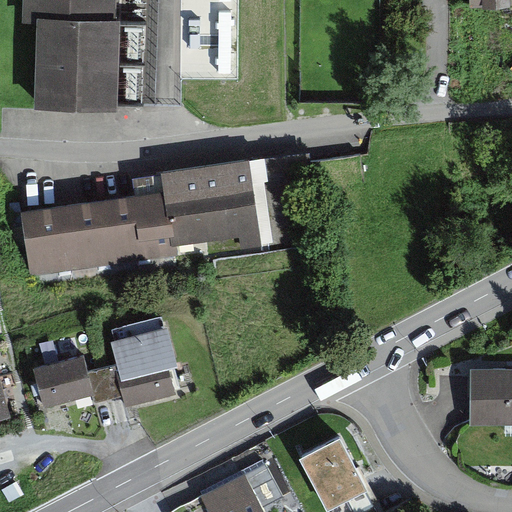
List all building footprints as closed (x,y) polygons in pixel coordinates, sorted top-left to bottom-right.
[(33,108),(120,112),(124,18),(117,18),(117,0),(23,0),(22,21),(37,21),(33,108)] [(167,185),(28,203),(38,277),(307,241),(297,172),(318,168),(314,150),(164,169),(167,185)] [(170,328),(126,340),(132,362),(169,352),(176,350),(170,328)] [(132,362),(121,365),(128,393),(132,406),(180,392),(169,352),(132,362)] [(84,356),(36,368),(45,408),(94,396),(88,374),(84,356)] [(94,396),(95,402),(128,393),(121,365),(88,374),(94,396)] [(511,366),(475,366),(476,425),(510,424),(510,419),(511,418),(511,366)] [(0,419),(13,416),(2,376),(0,376),(0,419)] [(347,433),(297,456),(323,511),(344,511),(378,497),(347,433)] [(273,511),(250,470),(204,496),(213,511),(273,511)] [(172,511),(213,511),(204,496),(172,511)]
